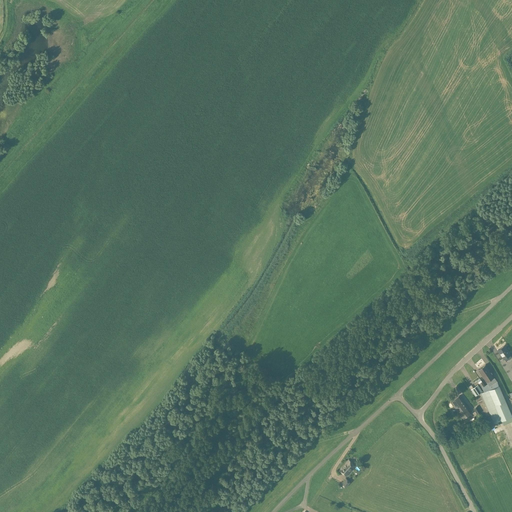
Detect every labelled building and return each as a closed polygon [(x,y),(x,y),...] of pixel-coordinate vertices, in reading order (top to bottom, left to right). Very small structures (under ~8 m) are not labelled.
[(510,354),(504,345),(497,350),(504,359),(510,354)] [(483,378),(491,373),(485,364),(478,369),(483,378)] [(485,386),(482,388),(484,392),(481,393),(491,416),(486,418),(491,428),(499,425),(498,422),(501,421),(502,421),(503,425),(511,421),(511,417),(511,416),(506,401),(505,401),(499,385),(498,386),(497,381),(494,377),(491,373),(483,378),(486,382),(488,384),(485,386)] [(482,388),(485,386),(482,381),(480,378),(476,381),(479,384),(481,388),(482,388)] [(482,391),(478,384),(473,388),(471,385),(469,387),(475,396),(482,391)] [(471,412),(459,396),(450,402),(451,402),(449,403),(449,405),(450,407),(452,407),(453,406),(463,419),(471,412)] [(355,466),(348,460),(339,470),(346,476),(355,466)] [(350,482),(346,478),(340,483),(345,488),(350,482)]
